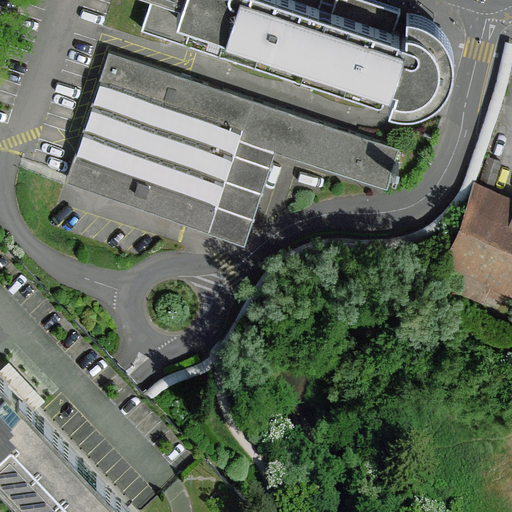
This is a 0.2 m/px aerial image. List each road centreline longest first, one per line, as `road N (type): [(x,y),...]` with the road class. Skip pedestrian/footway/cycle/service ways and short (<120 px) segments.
road 1 (residential): [(491,0),(457,143),(431,192),(390,211),(289,226),(222,277)]
road 2 (residential): [(222,277),(168,261),(144,273),(130,309),(150,342)]
road 3 (residential): [(150,342),(172,349),(205,337),(218,314),(222,277)]
